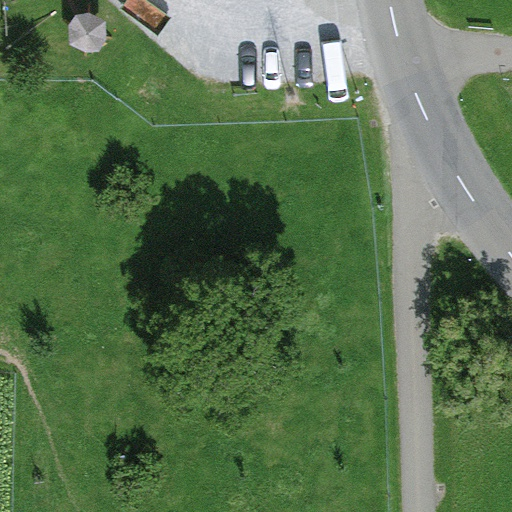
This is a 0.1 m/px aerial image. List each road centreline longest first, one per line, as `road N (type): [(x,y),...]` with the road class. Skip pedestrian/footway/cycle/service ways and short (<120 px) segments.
road 1 (track): [(421,511),(414,232),(435,196),(460,180)]
road 2 (tertiary): [(390,0),(429,123),(511,251)]
